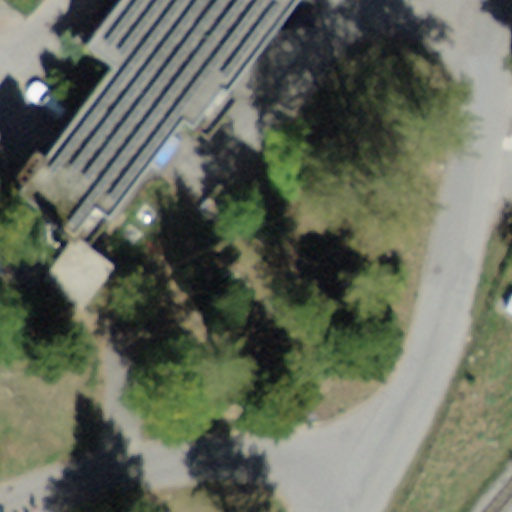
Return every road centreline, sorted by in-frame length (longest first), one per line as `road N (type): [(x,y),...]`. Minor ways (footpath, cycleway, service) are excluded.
road 1 (residential): [(1,511),(74,487),(388,432)]
road 2 (residential): [(388,432),(500,117),(511,61)]
